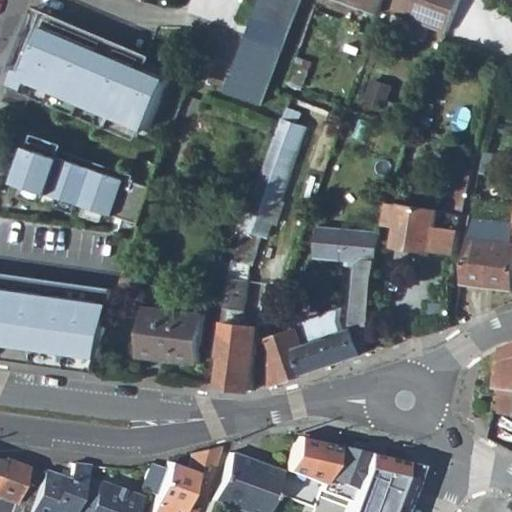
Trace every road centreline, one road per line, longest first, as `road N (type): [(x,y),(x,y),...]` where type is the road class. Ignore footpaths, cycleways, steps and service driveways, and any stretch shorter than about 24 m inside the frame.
road 1 (residential): [(0,426),(133,438),(215,431),(246,414)]
road 2 (residential): [(246,414),(0,391)]
road 3 (residential): [(406,399),(346,397),(246,414)]
road 4 (residential): [(511,328),(415,378),(406,399)]
